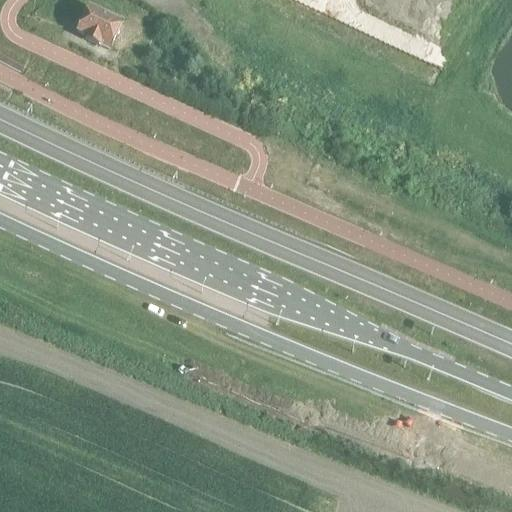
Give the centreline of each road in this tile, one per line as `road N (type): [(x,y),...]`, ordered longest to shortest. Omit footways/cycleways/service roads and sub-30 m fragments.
road 1 (secondary): [(511,394),(0,172)]
road 2 (secondary): [(0,216),(266,340),(511,435)]
